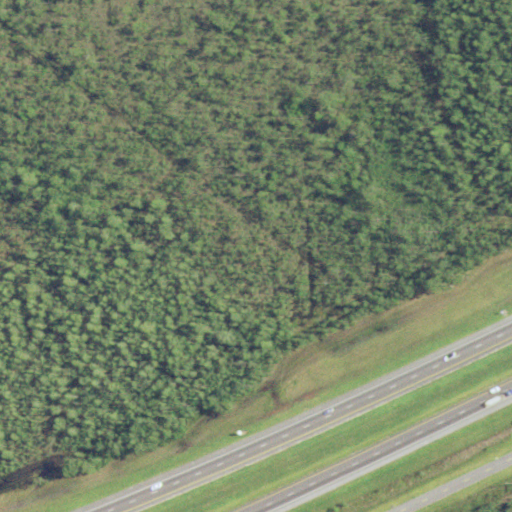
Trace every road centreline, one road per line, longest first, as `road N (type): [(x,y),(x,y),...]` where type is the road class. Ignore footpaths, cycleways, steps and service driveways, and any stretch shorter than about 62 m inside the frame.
road 1 (motorway): [(511,331),(109,511)]
road 2 (motorway): [(252,511),(511,389)]
road 3 (residential): [(401,511),(511,459)]
